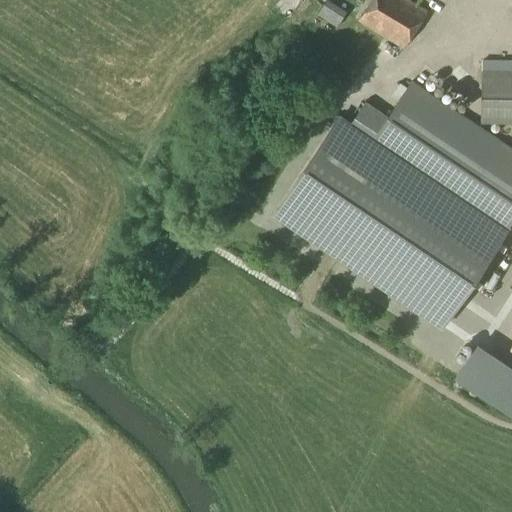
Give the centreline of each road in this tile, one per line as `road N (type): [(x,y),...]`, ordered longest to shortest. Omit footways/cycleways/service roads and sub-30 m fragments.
road 1 (track): [(198,240),(485,419),(511,428)]
road 2 (track): [(143,183),(198,240),(68,391)]
